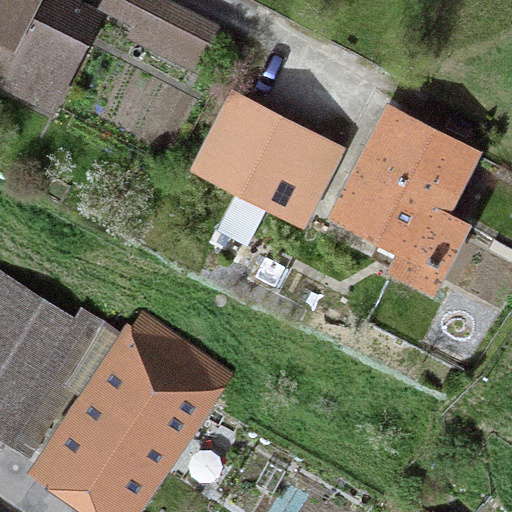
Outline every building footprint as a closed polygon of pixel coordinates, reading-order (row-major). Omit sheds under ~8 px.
[(38,22),(48,0),(0,0),(0,43),(7,46),(0,60),(0,98),(56,126),(94,48),(38,22)] [(204,80),(228,28),(169,0),(109,0),(96,28),(204,80)] [(336,142),(235,89),(192,172),(309,233),(341,172),(325,163),(336,142)] [(447,237),(486,166),(393,115),(358,179),(368,185),(340,236),(413,276),(438,232),(447,237)] [(0,438),(4,442),(78,324),(0,274),(0,438)] [(125,511),(134,511),(202,400),(115,348),(45,464),(125,511)]
